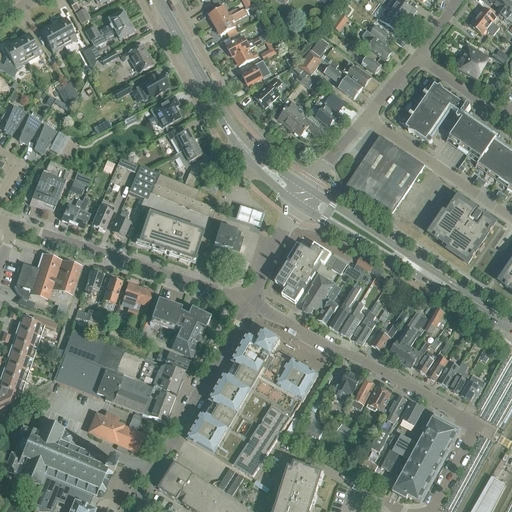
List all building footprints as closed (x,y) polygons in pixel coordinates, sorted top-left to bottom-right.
[(242,0),(246,9),(252,6),(248,0),(242,0)] [(318,0),(330,8),(335,2),(332,0),(318,0)] [(387,10),(404,22),(408,17),(412,19),(417,13),(402,2),(403,0),(392,0),(386,9),(387,10)] [(511,5),(509,3),(505,0),(491,0),(490,3),(502,12),(499,15),(507,20),(511,13),(511,5)] [(213,22),(215,27),(238,14),(236,10),(227,15),(224,8),(210,16),(210,18),(209,19),(211,22),(213,22)] [(351,11),(346,8),(342,13),(347,17),(351,11)] [(484,9),(477,18),(489,28),(495,33),(496,33),(499,29),(492,24),(495,20),(496,19),(484,9)] [(387,10),(382,16),(379,21),(396,33),(404,22),(387,10)] [(84,11),(75,15),(81,25),(90,20),(84,11)] [(103,31),(105,35),(127,22),(121,11),(115,14),(116,15),(107,20),(111,26),(103,31)] [(238,14),(215,27),(218,31),(217,33),(218,36),(220,36),(221,37),(227,34),(230,40),(238,35),(235,29),(233,25),(247,17),(245,15),(243,11),(238,14)] [(489,28),(477,18),(470,27),(482,37),(486,32),(492,37),(495,33),(489,28)] [(333,28),(339,32),(344,24),(339,20),(333,28)] [(65,21),(53,27),(65,48),(77,42),(65,21)] [(127,22),(105,35),(107,39),(115,34),(119,41),(127,36),(128,37),(133,34),(127,22)] [(65,48),(53,27),(41,34),(53,55),(65,48)] [(90,42),(99,37),(94,27),(84,32),(90,42)] [(370,34),(383,44),(386,41),(389,36),(375,27),(370,34)] [(385,46),(376,40),(366,32),(362,38),(371,45),(367,50),(385,63),(386,61),(388,61),(389,59),(389,57),(392,53),(384,48),(385,46)] [(233,60),(234,59),(249,51),(261,44),(259,39),(253,42),(252,41),(247,44),(244,38),(238,41),(236,38),(239,37),(238,35),(230,40),(233,45),(227,48),(233,60)] [(28,36),(16,42),(27,64),(40,57),(28,36)] [(278,54),(271,39),(265,42),(273,57),(278,54)] [(281,51),(285,46),(278,39),(273,44),(281,51)] [(310,52),(319,58),(328,45),(320,40),(310,52)] [(27,64),(16,42),(3,49),(8,57),(5,59),(6,61),(3,67),(0,65),(0,72),(6,75),(5,76),(13,80),(17,73),(15,70),(27,64)] [(128,55),(121,59),(123,63),(129,60),(133,68),(135,67),(139,75),(153,68),(148,59),(149,59),(143,47),(128,55)] [(94,48),(88,51),(94,61),(100,58),(94,48)] [(461,66),(458,72),(478,82),(489,59),(468,48),(459,65),(461,66)] [(94,61),(88,51),(82,54),(92,72),(96,64),(94,61)] [(249,51),(234,59),(239,69),(254,60),(258,58),(256,54),(252,56),(249,51)] [(362,67),(375,76),(375,75),(377,75),(379,72),(378,71),(380,67),(357,51),(354,55),(365,63),(362,67)] [(494,56),(506,65),(510,59),(498,51),(494,56)] [(298,68),(311,77),(322,61),(310,52),(298,68)] [(504,66),(506,65),(494,56),(493,55),(492,57),(504,66)] [(101,63),(104,69),(118,62),(114,56),(101,63)] [(291,69),(298,65),(294,58),(287,62),(291,69)] [(242,76),(245,82),(244,83),(246,86),(247,87),(248,88),(263,79),(259,74),(267,70),(264,64),(257,68),(242,76)] [(343,74),(364,89),(370,79),(349,64),(343,74)] [(354,101),(361,90),(330,68),(324,75),(338,85),(336,88),(354,101)] [(295,80),(300,85),(307,77),(302,72),(295,80)] [(142,86),(143,87),(138,89),(138,92),(143,101),(145,101),(150,99),(150,100),(153,98),(154,99),(165,93),(164,92),(168,90),(160,76),(157,78),(156,77),(145,83),(145,84),(142,86)] [(307,77),(300,85),(307,90),(314,82),(307,77)] [(254,99),(265,111),(280,96),(275,91),(282,85),(278,80),(262,95),(260,92),(254,99)] [(316,93),(321,86),(316,82),(310,89),(316,93)] [(462,120),(464,117),(468,112),(469,111),(467,108),(464,109),(463,111),(461,110),(461,109),(462,108),(461,107),(460,106),(444,94),(443,94),(442,93),(441,92),(440,90),(440,89),(439,88),(436,89),(427,83),(424,88),(427,90),(423,95),(447,113),(450,108),(459,114),(457,116),(456,118),(457,120),(459,120),(461,119),(462,120)] [(70,85),(64,88),(73,106),(78,99),(70,85)] [(114,94),(117,101),(131,93),(128,86),(114,94)] [(37,89),(36,91),(45,96),(40,87),(37,89)] [(73,106),(64,88),(57,92),(65,107),(69,109),(73,106)] [(95,95),(92,88),(86,91),(89,98),(95,95)] [(9,100),(14,103),(18,96),(14,93),(9,100)] [(324,105),(335,114),(343,105),(331,95),(324,105)] [(447,113),(423,95),(419,101),(416,98),(412,103),(440,123),(447,113)] [(45,105),(49,108),(53,101),(49,98),(45,105)] [(174,109),(179,107),(173,98),(151,110),(150,111),(153,118),(155,117),(163,130),(181,120),(174,109)] [(440,123),(412,103),(409,108),(412,111),(408,116),(432,133),(440,123)] [(11,138),(15,131),(25,116),(9,106),(0,120),(0,121),(7,126),(4,133),(11,138)] [(277,121),(289,131),(290,130),(301,117),(296,113),(297,112),(290,106),(277,121)] [(315,110),(320,113),(315,119),(328,129),(329,128),(330,128),(334,124),(333,123),(336,120),(318,106),(315,110)] [(25,116),(15,131),(22,135),(19,143),(26,147),(31,140),(40,125),(25,116)] [(432,133),(408,116),(404,121),(401,119),(398,124),(408,131),(408,134),(410,134),(411,134),(413,135),(414,135),(415,136),(417,136),(426,143),(432,133)] [(133,117),(123,123),(126,128),(136,122),(133,117)] [(301,117),(290,130),(300,139),(308,130),(320,141),(326,134),(322,130),(320,131),(306,119),(305,121),(301,117)] [(477,166),(496,139),(464,117),(462,120),(446,144),(467,158),(477,166)] [(40,125),(31,140),(38,145),(34,152),(41,157),(55,135),(40,125)] [(177,155),(194,146),(186,132),(181,135),(177,129),(166,135),(177,155)] [(486,175),(504,149),(495,142),(497,139),(496,139),(477,166),(475,168),(486,175)] [(393,214),(425,168),(383,140),(354,183),(357,185),(355,188),(393,214)] [(202,157),(196,145),(194,146),(177,156),(177,155),(171,159),(173,163),(178,159),(183,167),(185,168),(187,169),(190,167),(189,164),(202,157)] [(496,183),(511,159),(511,153),(504,149),(486,175),(496,183)] [(131,155),(134,161),(140,158),(137,153),(131,155)] [(506,190),(511,181),(511,159),(496,183),(506,190)] [(121,160),(118,167),(134,175),(127,194),(128,194),(140,200),(146,202),(158,175),(121,160)] [(30,203),(28,207),(35,210),(36,206),(53,213),(64,185),(67,186),(68,181),(67,181),(70,172),(49,163),(45,174),(42,173),(37,186),(32,184),(23,200),(30,203)] [(114,166),(107,163),(104,168),(112,171),(114,166)] [(185,185),(192,188),(198,173),(191,170),(185,185)] [(163,178),(159,176),(155,185),(159,187),(160,184),(163,178)] [(84,178),(81,186),(89,188),(92,181),(84,178)] [(84,187),(73,183),(69,192),(81,197),(84,187)] [(205,183),(202,190),(215,195),(218,188),(205,183)] [(195,191),(191,189),(188,195),(187,199),(191,201),(195,191)] [(455,198),(428,238),(468,265),(498,286),(511,294),(511,236),(495,225),(484,218),(477,228),(475,227),(478,222),(482,216),(478,213),(474,219),(471,223),(469,222),(476,212),(455,198)] [(84,200),(82,204),(72,227),(83,232),(90,216),(83,213),(88,202),(84,200)] [(141,214),(146,202),(140,200),(135,212),(141,214)] [(72,227),(82,204),(78,203),(74,210),(67,207),(61,223),(72,227)] [(91,227),(104,233),(114,210),(102,204),(91,227)] [(266,216),(241,207),(236,222),(260,230),(266,216)] [(130,225),(125,223),(128,215),(122,213),(119,220),(118,220),(112,234),(123,240),(130,225)] [(174,225),(147,216),(139,239),(140,240),(138,243),(142,244),(141,246),(142,246),(143,243),(152,246),(151,249),(152,250),(153,246),(165,250),(164,255),(165,255),(166,253),(169,254),(168,256),(169,256),(171,252),(180,255),(178,258),(180,259),(181,255),(189,258),(188,262),(189,262),(190,260),(193,261),(194,258),(195,258),(203,234),(179,226),(178,226),(177,230),(174,229),(175,225),(174,225)] [(213,246),(238,254),(243,239),(239,237),(241,233),(219,226),(213,246)] [(331,257),(331,256),(314,245),(309,253),(297,246),(287,261),(291,264),(289,268),(288,267),(278,283),(287,289),(282,296),(296,305),(321,264),(341,277),(347,267),(331,257)] [(15,289),(14,289),(15,291),(16,293),(18,295),(19,297),(21,299),(23,301),(25,303),(27,304),(28,302),(48,308),(50,302),(55,304),(54,306),(58,307),(55,317),(64,320),(81,269),(42,256),(37,270),(24,266),(24,265),(23,265),(22,270),(18,269),(16,274),(20,276),(16,287),(17,287),(17,288),(15,289)] [(357,265),(371,274),(375,267),(361,259),(357,265)] [(355,272),(351,278),(358,282),(362,276),(355,272)] [(90,273),(83,294),(89,296),(91,290),(98,293),(103,278),(90,273)] [(331,291),(335,286),(318,276),(311,287),(312,288),(302,304),(305,306),(303,310),(311,314),(313,310),(317,312),(327,296),(328,296),(331,291)] [(400,284),(391,279),(388,284),(397,290),(400,284)] [(110,280),(103,302),(108,304),(114,306),(117,298),(122,284),(110,280)] [(377,289),(383,293),(387,287),(381,284),(377,289)] [(128,286),(121,307),(128,309),(130,310),(133,311),(136,304),(140,290),(128,286)] [(140,290),(136,304),(147,308),(152,294),(140,290)] [(328,296),(321,308),(323,309),(316,320),(326,326),(335,312),(338,306),(333,303),(331,302),(336,294),(331,291),(328,296)] [(354,291),(343,306),(330,329),(338,334),(351,312),(347,309),(349,306),(351,307),(358,293),(354,291)] [(157,301),(151,322),(180,332),(171,350),(190,360),(207,325),(207,324),(210,319),(190,309),(188,314),(181,311),(181,309),(157,301)] [(409,315),(416,306),(409,301),(403,311),(409,315)] [(352,341),(362,348),(377,325),(373,322),(377,318),(374,316),(381,306),(376,303),(352,341)] [(360,305),(341,335),(350,340),(360,324),(363,317),(358,314),(363,307),(360,305)] [(390,356),(404,366),(413,352),(410,350),(417,339),(414,337),(415,335),(421,338),(425,332),(432,337),(437,328),(441,322),(446,325),(450,319),(437,310),(429,323),(417,315),(390,356)] [(88,311),(85,322),(92,324),(96,313),(88,311)] [(95,315),(92,324),(99,326),(102,317),(95,315)] [(371,347),(382,354),(388,345),(389,345),(406,319),(401,316),(388,335),(382,331),(371,347)] [(0,410),(14,404),(17,394),(21,396),(45,328),(55,331),(57,326),(33,318),(32,323),(24,320),(0,388),(0,410)] [(442,331),(446,325),(441,322),(437,328),(442,331)] [(72,332),(64,354),(98,367),(123,377),(145,385),(145,386),(149,387),(158,391),(175,397),(183,376),(161,367),(160,368),(105,346),(72,332)] [(110,332),(106,343),(114,346),(118,335),(110,332)] [(203,415),(187,442),(232,467),(233,467),(253,480),(302,403),(302,404),(318,377),(291,362),(289,366),(277,359),(279,355),(274,352),(280,342),(264,333),(258,342),(248,337),(232,364),(236,366),(232,373),(229,378),(225,376),(210,403),(214,405),(207,417),(203,415)] [(143,334),(139,343),(151,348),(154,343),(145,339),(147,335),(143,334)] [(10,337),(5,335),(2,343),(7,345),(10,337)] [(436,340),(430,347),(435,351),(440,344),(436,340)] [(413,352),(404,366),(412,370),(415,365),(418,366),(430,348),(426,345),(419,356),(413,352)] [(446,345),(440,353),(444,356),(450,347),(446,345)] [(416,371),(426,377),(434,363),(431,361),(434,354),(429,351),(416,371)] [(481,357),(487,360),(491,355),(485,351),(481,357)] [(160,352),(156,361),(184,373),(188,363),(160,352)] [(64,354),(54,383),(104,402),(104,403),(111,406),(112,405),(135,414),(134,417),(141,420),(142,417),(165,426),(175,400),(122,379),(123,377),(98,367),(64,354)] [(511,356),(508,354),(477,409),(481,411),(511,356)] [(58,368),(60,362),(53,359),(51,366),(58,368)] [(428,378),(436,383),(448,364),(439,359),(428,378)] [(455,375),(451,372),(457,362),(453,359),(447,370),(438,384),(447,389),(455,375)] [(511,359),(479,417),(487,422),(511,378),(511,359)] [(450,391),(458,396),(467,382),(470,376),(463,372),(466,367),(462,364),(457,372),(460,374),(458,377),(450,391)] [(332,396),(341,400),(348,404),(361,380),(348,373),(341,386),(338,385),(332,396)] [(469,384),(461,398),(471,403),(475,396),(479,398),(483,392),(486,385),(477,380),(473,378),(469,384)] [(511,380),(489,422),(497,427),(511,399),(511,380)] [(375,387),(365,382),(351,407),(361,413),(367,402),(375,387)] [(388,401),(391,397),(378,390),(369,407),(367,409),(375,413),(376,411),(381,414),(385,408),(386,409),(390,402),(388,401)] [(408,404),(398,399),(371,449),(379,454),(397,421),(398,422),(408,404)] [(511,414),(511,404),(499,428),(503,431),(511,414)] [(423,412),(411,406),(402,421),(414,428),(423,412)] [(94,422),(89,434),(116,446),(116,445),(118,446),(116,450),(122,453),(124,448),(136,453),(143,436),(136,433),(142,420),(141,420),(134,417),(133,416),(127,430),(117,425),(119,420),(106,414),(104,420),(94,416),(92,422),(94,422)] [(407,502),(407,500),(409,498),(420,505),(459,434),(451,430),(452,427),(434,417),(398,484),(396,488),(393,494),(407,502)] [(293,434),(315,445),(322,432),(301,420),(293,434)] [(11,454),(4,471),(14,476),(13,479),(31,493),(30,493),(30,494),(31,494),(34,511),(70,511),(74,504),(68,502),(69,498),(66,497),(70,488),(95,498),(96,499),(99,500),(103,498),(117,465),(108,461),(107,463),(69,447),(74,436),(64,432),(65,431),(57,428),(58,426),(51,423),(51,425),(42,422),(38,432),(35,431),(33,430),(32,432),(22,427),(20,434),(22,435),(13,456),(11,454)] [(350,436),(339,430),(336,435),(347,441),(350,436)] [(390,447),(395,449),(393,453),(390,451),(381,469),(398,479),(411,456),(417,446),(401,437),(399,441),(395,438),(390,447)] [(449,511),(487,440),(483,437),(444,509),(449,511)] [(456,511),(494,443),(489,441),(450,511),(456,511)] [(378,468),(377,467),(365,461),(359,472),(372,479),(378,468)] [(177,502),(178,502),(182,505),(182,506),(192,511),(252,511),(177,463),(159,491),(177,502)] [(309,511),(321,476),(307,471),(306,474),(304,473),(305,470),(295,467),(293,472),(289,471),(277,510),(276,511),(309,511)] [(229,470),(217,488),(223,492),(235,474),(229,470)] [(238,476),(226,494),(232,498),(243,479),(238,476)] [(70,511),(94,511),(90,510),(91,507),(95,508),(97,503),(94,502),(95,498),(70,488),(66,497),(69,498),(68,502),(74,504),(70,511)]
